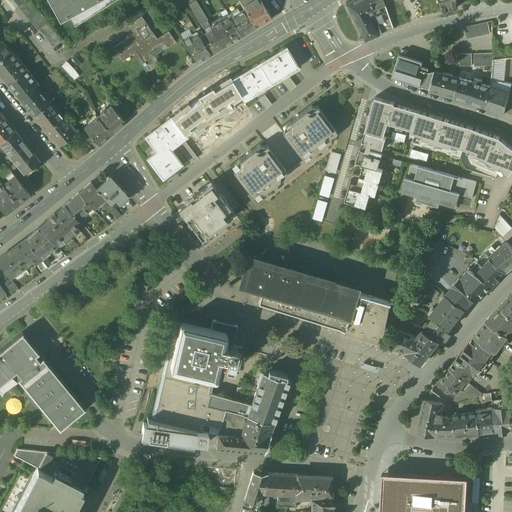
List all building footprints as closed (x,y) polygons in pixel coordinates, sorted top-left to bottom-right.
[(30,0),(28,0),(20,7),(30,18),(39,11),(30,0)] [(48,0),(60,22),(70,17),(75,27),(117,0),(48,0)] [(175,0),(172,0),(165,5),(170,15),(180,9),(175,0)] [(208,20),(196,0),(189,4),(206,32),(212,29),(209,24),(207,21),(208,20)] [(271,18),(260,0),(239,0),(245,9),(256,27),(271,18)] [(368,0),(350,0),(345,3),(354,19),(353,19),(356,24),(364,40),(377,35),(372,24),(371,20),(370,20),(368,15),(374,12),(372,8),(368,0)] [(382,0),(368,0),(372,8),(384,4),(382,0)] [(454,0),(437,0),(441,12),(457,7),(454,0)] [(429,14),(426,3),(420,5),(423,15),(429,14)] [(384,4),(372,8),(374,12),(378,26),(381,33),(393,28),(384,4)] [(420,5),(409,8),(412,18),(423,15),(420,5)] [(240,12),(238,8),(228,14),(229,16),(241,36),(256,27),(245,9),(240,12)] [(39,11),(30,18),(39,30),(48,22),(39,11)] [(157,39),(141,16),(128,25),(134,33),(124,40),(131,51),(134,49),(149,71),(159,64),(154,56),(175,41),(168,31),(157,39)] [(229,16),(222,21),(220,18),(209,24),(212,29),(223,47),(241,36),(229,16)] [(495,31),(493,19),(464,26),(467,37),(495,31)] [(223,47),(212,29),(206,32),(200,36),(211,54),(223,47)] [(211,54),(200,36),(197,31),(184,39),(197,62),(211,54)] [(0,37),(0,59),(11,51),(0,37)] [(124,40),(114,47),(121,58),(131,51),(124,40)] [(257,63),(271,84),(282,78),(280,75),(286,72),(288,74),(299,68),(286,46),(275,52),(276,55),(270,58),(269,56),(257,63)] [(11,51),(0,59),(0,73),(7,83),(26,67),(12,50),(11,51)] [(407,57),(400,55),(401,54),(399,53),(393,74),(427,87),(430,88),(435,70),(428,71),(429,68),(428,67),(428,68),(421,66),(423,61),(422,61),(422,62),(415,60),(416,59),(414,58),(414,59),(408,57),(408,56),(407,56),(407,57)] [(511,56),(493,59),(493,62),(491,80),(499,82),(511,84),(511,56)] [(75,70),(67,61),(62,66),(74,79),(79,75),(75,70)] [(271,84),(257,63),(248,68),(249,71),(243,75),(242,72),(231,79),(244,101),(255,94),(254,91),(259,88),(261,90),(271,84)] [(26,67),(7,83),(20,99),(36,85),(39,83),(26,67)] [(460,77),(436,70),(430,90),(454,97),(460,78),(460,77)] [(296,86),(289,76),(283,81),(290,90),(296,86)] [(216,78),(198,89),(207,105),(199,109),(210,127),(221,120),(217,114),(224,110),(226,114),(235,109),(216,78)] [(474,82),(460,78),(454,97),(469,101),(485,107),(490,86),(482,84),(482,81),(475,79),(474,82)] [(36,85),(20,99),(23,102),(33,115),(49,101),(36,85)] [(491,86),(490,86),(485,107),(504,114),(509,93),(496,88),(491,86)] [(272,104),(265,95),(258,99),(266,109),(272,104)] [(375,96),(365,131),(387,138),(407,144),(410,135),(486,160),(507,176),(511,170),(511,147),(499,137),(418,109),(375,96)] [(49,101),(33,115),(45,130),(62,117),(49,101)] [(117,112),(109,103),(100,111),(102,113),(98,117),(112,133),(113,133),(126,122),(126,121),(119,114),(118,112),(117,112)] [(336,131),(317,105),(311,110),(306,109),(289,123),(288,127),(283,132),(302,157),(308,152),(313,153),(330,140),(330,135),(336,131)] [(0,142),(15,130),(0,111),(0,142)] [(98,117),(95,114),(89,120),(91,122),(85,127),(84,128),(91,135),(90,135),(92,137),(99,144),(100,144),(99,144),(112,133),(98,117)] [(163,126),(157,131),(155,128),(145,136),(156,150),(147,157),(162,178),(182,163),(169,146),(175,141),(176,143),(187,136),(171,116),(161,123),(163,126)] [(62,117),(45,130),(58,146),(75,132),(62,117)] [(39,160),(15,130),(0,142),(0,143),(24,173),(25,172),(24,172),(32,165),(33,166),(39,160)] [(361,146),(360,149),(382,155),(383,152),(387,138),(365,131),(361,146)] [(198,158),(185,142),(179,147),(191,162),(198,158)] [(286,170),(266,144),(260,149),(255,148),(240,160),(239,166),(233,170),(252,195),(259,191),(264,191),(279,180),(280,174),(286,170)] [(413,147),(411,155),(428,161),(430,153),(413,147)] [(382,155),(360,149),(356,162),(363,164),(378,169),(378,168),(382,155)] [(332,150),(327,169),(337,171),(342,153),(332,150)] [(463,178),(411,163),(411,164),(412,164),(408,177),(405,176),(405,177),(406,177),(402,190),(418,194),(417,196),(417,199),(439,205),(439,203),(440,203),(440,201),(456,205),(459,193),(460,193),(461,192),(458,192),(462,178),(462,179),(463,178)] [(378,169),(363,164),(362,169),(360,176),(380,181),(383,170),(378,168),(378,169)] [(30,194),(12,172),(6,177),(9,180),(4,185),(18,203),(26,197),(26,198),(30,194)] [(101,183),(96,187),(106,198),(110,202),(114,198),(118,202),(128,194),(110,175),(101,183)] [(224,175),(219,179),(225,187),(230,183),(224,175)] [(380,181),(360,176),(357,184),(356,189),(371,193),(376,195),(380,181)] [(94,185),(91,182),(78,192),(92,208),(93,209),(106,198),(96,187),(94,185)] [(189,223),(224,199),(211,182),(177,207),(189,223)] [(4,185),(3,184),(0,185),(0,206),(5,213),(18,203),(4,185)] [(356,189),(349,187),(345,201),(358,205),(358,204),(367,206),(370,194),(371,195),(371,193),(356,189)] [(78,192),(65,204),(78,219),(92,208),(78,192)] [(224,199),(189,223),(202,239),(235,214),(224,199)] [(65,204),(52,215),(69,234),(73,231),(75,233),(79,229),(76,225),(80,221),(78,219),(65,204)] [(235,214),(202,239),(206,244),(226,229),(227,231),(240,221),(235,214)] [(511,226),(500,214),(495,227),(503,235),(511,227),(511,226)] [(52,215),(39,227),(56,245),(61,242),(62,243),(67,239),(65,238),(69,234),(52,215)] [(56,245),(39,227),(26,238),(34,248),(42,260),(58,247),(56,245)] [(0,264),(3,268),(34,248),(26,238),(0,257),(0,264)] [(511,247),(507,241),(496,250),(489,257),(491,259),(507,272),(511,267),(511,247)] [(492,246),(484,253),(485,253),(489,257),(496,250),(492,246)] [(34,248),(3,268),(10,277),(33,260),(36,264),(42,260),(34,248)] [(482,257),(471,250),(468,255),(477,260),(478,261),(481,257),(482,257)] [(489,257),(485,253),(482,257),(481,257),(489,263),(491,259),(489,257)] [(489,263),(484,268),(481,269),(474,263),(470,269),(469,268),(479,275),(493,286),(507,272),(491,259),(489,263)] [(274,268),(268,266),(268,267),(251,262),(245,285),(262,290),(258,304),(383,342),(391,303),(392,303),(392,302),(274,268)] [(469,268),(460,278),(459,277),(453,284),(454,285),(450,288),(449,290),(447,293),(465,308),(468,305),(471,301),(472,302),(475,298),(477,296),(481,299),(493,286),(479,275),(469,268)] [(19,288),(11,279),(4,284),(12,293),(17,289),(19,288)] [(511,292),(499,307),(511,316),(511,292)] [(447,293),(430,314),(434,317),(449,329),(465,308),(447,293)] [(511,326),(511,316),(499,307),(485,321),(506,334),(511,326)] [(449,329),(434,317),(428,325),(425,323),(422,328),(440,340),(445,343),(453,332),(449,329)] [(211,328),(174,319),(150,418),(151,418),(202,430),(204,421),(210,423),(220,425),(225,410),(208,405),(211,392),(214,378),(215,378),(217,377),(221,357),(226,358),(224,364),(225,366),(232,367),(233,366),(238,347),(237,345),(233,345),(238,325),(213,319),(211,328)] [(506,334),(485,321),(474,336),(491,350),(493,350),(498,344),(500,346),(509,336),(506,334)] [(423,329),(417,336),(400,329),(393,346),(406,351),(405,351),(421,364),(440,340),(423,329)] [(39,351),(22,331),(0,349),(0,383),(10,375),(16,371),(20,375),(17,377),(22,382),(22,383),(59,428),(85,407),(43,356),(40,358),(38,356),(36,354),(38,352),(39,352),(39,351)] [(472,338),(449,367),(467,381),(468,382),(474,374),(480,378),(494,360),(491,358),(494,355),(496,352),(493,350),(491,350),(474,336),(472,338)] [(449,367),(438,382),(457,397),(462,391),(460,389),(467,381),(449,367)] [(267,373),(260,371),(256,382),(259,383),(257,388),(251,404),(251,405),(248,404),(244,414),(274,422),(290,379),(285,377),(287,373),(268,369),(267,373)] [(257,388),(242,384),(241,388),(238,387),(235,399),(251,404),(257,388)] [(483,393),(471,384),(466,391),(469,399),(483,393)] [(235,399),(211,392),(208,405),(225,410),(225,409),(244,414),(248,404),(251,405),(251,404),(235,399)] [(5,403),(13,414),(23,406),(16,396),(5,403)] [(511,405),(511,397),(492,400),(493,406),(493,410),(496,431),(511,429),(511,411),(511,410),(511,405)] [(443,403),(425,399),(417,432),(435,436),(435,435),(439,419),(443,403)] [(488,411),(488,408),(477,409),(477,412),(480,433),(496,431),(493,410),(488,411)] [(244,414),(225,409),(225,410),(220,425),(218,432),(217,432),(217,434),(216,445),(216,447),(218,447),(262,451),(264,451),(265,449),(270,434),(271,434),(271,432),(274,422),(244,414)] [(477,412),(453,415),(453,420),(455,436),(480,433),(477,412)] [(202,430),(151,418),(150,418),(147,417),(146,423),(143,422),(142,430),(141,438),(194,445),(194,442),(206,443),(208,432),(202,431),(202,430)] [(453,420),(439,419),(435,435),(455,436),(453,420)] [(220,425),(210,423),(208,432),(217,434),(217,432),(218,432),(220,425)] [(20,448),(17,448),(15,454),(39,467),(84,491),(102,456),(20,448)] [(39,467),(15,511),(72,511),(84,491),(39,467)] [(267,472),(253,472),(244,499),(253,502),(251,510),(255,511),(258,511),(260,504),(267,472)] [(297,474),(267,472),(260,504),(267,505),(268,494),(278,494),(276,506),(295,507),(296,493),(297,474)] [(331,475),(297,474),(296,493),(296,498),(314,497),(331,495),(331,475)] [(462,511),(464,479),(387,474),(384,511),(462,511)] [(331,511),(331,495),(314,497),(315,505),(311,505),(312,511),(307,511),(306,511),(331,511)]
